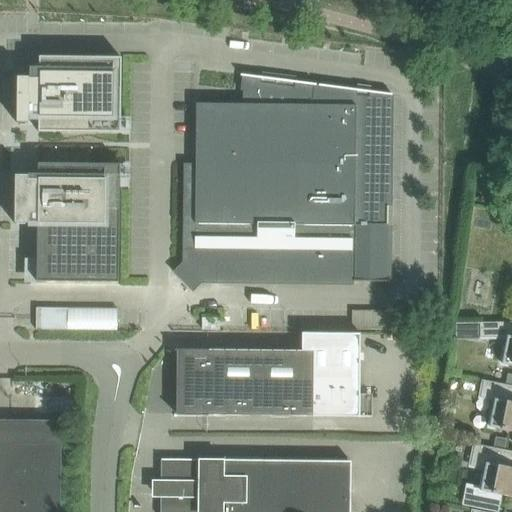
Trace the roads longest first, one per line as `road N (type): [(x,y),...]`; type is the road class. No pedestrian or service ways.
road 1 (unknown): [(154,310),(376,303),(406,285),(419,210),(414,93),(402,81),(208,38),(177,41),(166,53)]
road 2 (unknown): [(111,420),(405,439)]
road 3 (unclassified): [(103,511),(119,379),(112,360),(0,354)]
road 4 (unknown): [(154,310),(166,53)]
